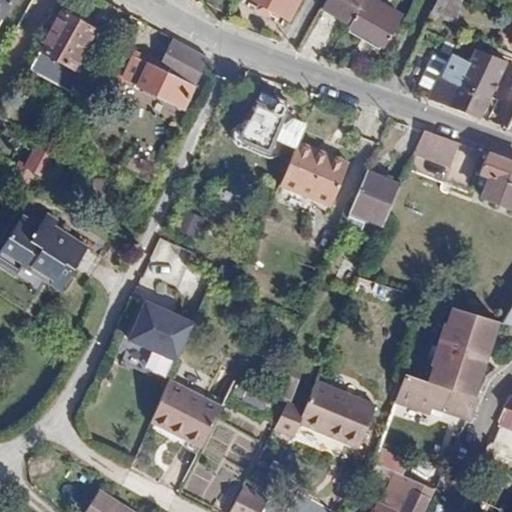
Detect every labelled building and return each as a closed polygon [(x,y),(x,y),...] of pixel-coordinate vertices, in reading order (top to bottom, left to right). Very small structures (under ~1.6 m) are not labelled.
[(13,0),(1,0),(0,3),(0,21),(2,22),(13,0)] [(256,0),(289,19),(299,0),(256,0)] [(348,21),(359,0),(326,0),(323,7),(348,21)] [(359,0),(348,21),(346,25),(383,44),(399,13),(375,0),(359,0)] [(466,0),(437,0),(431,15),(455,26),(466,0)] [(37,52),(79,76),(88,62),(80,57),(93,33),(59,13),(37,52)] [(206,62),(172,42),(159,65),(135,52),(121,79),(181,111),(206,62)] [(511,53),(501,49),(498,60),(472,50),(466,63),(457,86),(487,99),(499,72),(511,77),(511,53)] [(433,56),(416,96),(480,120),(487,99),(457,86),(466,63),(447,56),(445,60),(433,56)] [(296,150),(305,128),(289,121),(291,117),(281,111),(284,105),(273,99),(270,103),(259,96),(236,137),(236,141),(265,157),(273,144),(275,146),(273,151),(282,156),(285,152),(292,157),(296,150)] [(456,144),(424,132),(415,154),(448,165),(456,144)] [(15,163),(5,184),(22,192),(31,173),(42,178),(54,153),(32,143),(20,166),(15,163)] [(315,158),(296,150),(292,157),(277,193),(329,215),(345,176),(313,162),(315,158)] [(511,211),(511,163),(486,154),(474,181),(485,184),(480,200),(511,211)] [(347,171),(315,158),(313,162),(345,176),(347,171)] [(401,185),(366,172),(348,215),(382,229),(401,185)] [(45,188),(48,181),(42,178),(39,185),(45,188)] [(61,188),(48,181),(45,188),(43,190),(56,197),(61,188)] [(62,200),(56,197),(43,190),(39,199),(58,209),(62,200)] [(168,224),(187,233),(194,218),(176,209),(168,224)] [(18,264),(57,288),(83,248),(49,226),(54,220),(43,214),(39,220),(28,213),(24,219),(20,216),(0,248),(0,268),(11,276),(18,264)] [(146,273),(173,285),(189,250),(162,238),(146,273)] [(331,282),(348,288),(358,266),(342,258),(331,282)] [(217,270),(212,282),(231,292),(237,280),(217,270)] [(197,322),(145,301),(130,340),(181,361),(197,322)] [(430,302),(400,374),(411,378),(441,306),(430,302)] [(511,327),(511,308),(503,324),(511,327)] [(467,395),(471,396),(497,323),(455,310),(448,325),(445,324),(437,347),(431,345),(424,361),(433,365),(426,382),(467,395)] [(432,406),(461,415),(467,395),(426,382),(411,378),(400,374),(391,400),(430,413),(432,406)] [(284,401),(272,425),(290,434),(293,427),(324,441),(326,438),(353,449),(369,413),(310,386),(300,408),(284,401)] [(215,415),(163,390),(147,428),(166,437),(168,431),(199,447),(215,415)] [(467,417),(475,399),(471,396),(467,395),(461,415),(467,417)] [(511,396),(509,399),(503,410),(511,412),(511,396)] [(166,437),(196,452),(199,447),(168,431),(166,437)] [(351,454),(353,449),(326,438),(324,441),(351,454)] [(407,472),(411,456),(381,448),(377,464),(407,472)] [(367,462),(361,473),(380,481),(384,475),(391,479),(393,474),(367,462)] [(420,511),(430,491),(393,474),(391,479),(378,509),(375,507),(373,511),(420,511)] [(251,499),(255,493),(242,486),(239,494),(251,499)] [(132,511),(102,493),(91,511),(132,511)] [(239,494),(230,511),(259,511),(266,499),(255,493),(251,499),(239,494)] [(461,501),(457,511),(458,511),(468,511),(471,506),(461,501)]
